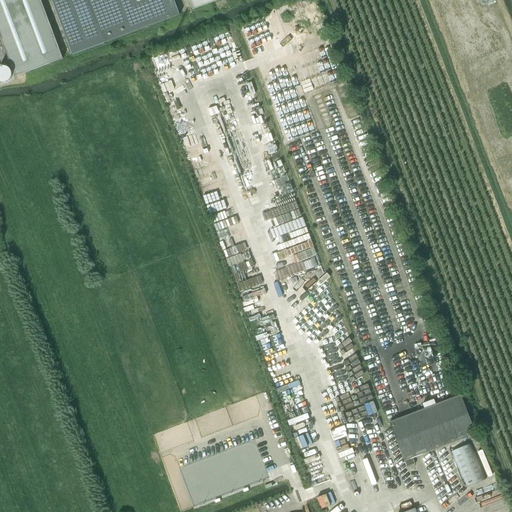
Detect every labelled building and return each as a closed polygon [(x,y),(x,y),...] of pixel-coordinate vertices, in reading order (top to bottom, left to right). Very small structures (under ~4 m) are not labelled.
[(62,59),(40,0),(0,0),(0,40),(14,77),(62,59)] [(179,16),(173,0),(51,0),(72,56),(179,16)] [(188,0),(192,10),(220,0),(188,0)] [(475,434),(460,394),(389,422),(406,467),(415,464),(413,458),(475,434)] [(470,444),(452,450),(465,486),(483,480),(470,444)]
